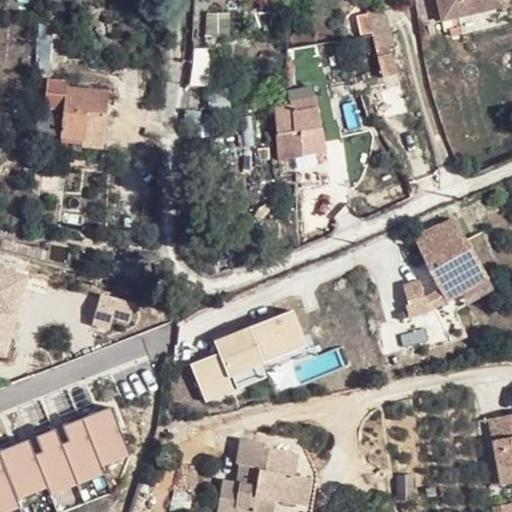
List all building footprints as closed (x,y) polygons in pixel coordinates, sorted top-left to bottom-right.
[(502,0),(433,0),(438,23),(504,8),(502,0)] [(356,15),(359,33),(391,30),(389,16),(379,16),(377,1),(362,1),(363,16),(356,15)] [(61,84),(40,81),(38,108),(57,111),(56,137),(78,140),(79,147),(99,150),(102,92),(60,89),(61,84)] [(285,107),(267,110),(278,160),(323,149),(312,86),(284,91),(285,107)] [(457,219),(415,236),(431,275),(441,289),(450,301),(464,293),(492,277),(457,219)] [(46,245),(40,266),(65,271),(70,250),(46,245)] [(492,277),(464,293),(471,304),(498,288),(492,277)] [(0,355),(3,357),(23,288),(0,281),(0,355)] [(421,281),(406,286),(412,305),(410,306),(413,317),(432,311),(427,298),(421,281)] [(441,289),(427,298),(432,311),(450,301),(441,289)] [(130,306),(100,296),(94,313),(124,323),(130,306)] [(219,351),(190,362),(204,400),(233,389),(228,376),(261,364),(308,347),(295,310),(215,340),(219,351)] [(261,364),(228,376),(233,389),(265,378),(261,364)] [(109,407),(0,451),(0,511),(130,458),(109,407)] [(511,414),(488,419),(498,491),(511,488),(511,414)] [(253,442),(230,440),(228,463),(235,464),(234,484),(212,483),(209,511),(246,511),(247,497),(289,500),(292,473),(285,473),(287,450),(253,448),(253,442)]
